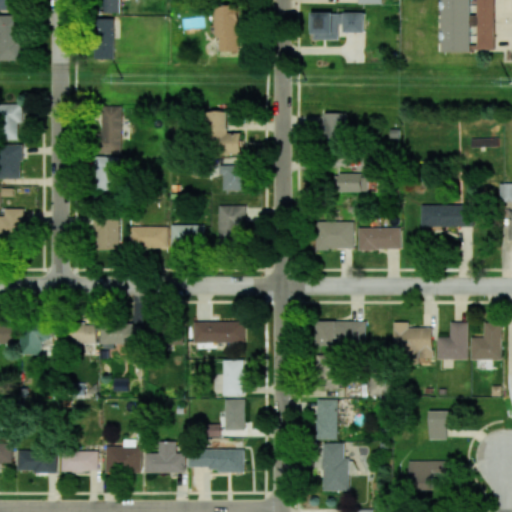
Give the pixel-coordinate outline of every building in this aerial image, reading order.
[(0,0),(0,10),(20,11),(21,0),(0,0)] [(121,0),(102,0),(102,12),(121,13),(121,0)] [(471,0),(442,0),(443,52),(472,51),(471,0)] [(477,0),(477,15),(472,15),(472,25),(478,26),(477,48),(494,48),(494,0),(477,0)] [(217,5),(217,51),(238,51),(238,5),(217,5)] [(312,39),(340,40),(340,13),(313,12),(312,39)] [(365,32),(365,13),(344,12),(344,32),(365,32)] [(0,15),(0,60),(22,60),(21,15),(0,15)] [(115,19),(97,18),(96,58),(113,59),(115,19)] [(18,122),(23,122),(23,103),(0,103),(0,123),(0,140),(19,139),(18,122)] [(121,153),(122,105),(101,105),(100,153),(121,153)] [(227,110),(208,111),(209,154),(241,153),(241,132),(228,132),(227,110)] [(346,112),(325,113),(326,143),(346,143),(346,112)] [(0,178),(21,179),(22,145),(0,144),(0,178)] [(120,157),(97,156),(97,189),(119,190),(120,157)] [(223,190),(245,190),(245,165),(219,164),(219,174),(223,174),(223,190)] [(339,191),(367,192),(367,173),(340,173),(339,191)] [(499,201),(511,201),(511,183),(499,183),(499,201)] [(421,226),(471,225),(471,204),(421,205),(421,226)] [(245,205),(219,206),(219,244),(236,243),(236,236),(245,236),(245,205)] [(0,215),(0,238),(23,239),(24,208),(5,208),(5,215),(0,215)] [(97,250),(120,249),(119,217),(95,218),(97,250)] [(354,221),(316,221),(316,249),(354,248),(354,221)] [(205,225),(172,224),(172,246),(204,246),(205,225)] [(167,226),(130,227),(131,248),(168,247),(167,226)] [(400,227),(358,227),(358,249),(400,249),(400,227)] [(0,342),(14,343),(14,321),(0,320),(0,342)] [(366,321),(316,320),(316,344),(366,344),(366,321)] [(149,340),(167,338),(166,321),(148,322),(149,340)] [(194,322),(194,343),(245,342),(245,321),(194,322)] [(432,327),(409,327),(408,322),(394,322),(395,357),(432,356),(432,327)] [(437,337),(437,359),(468,359),(468,322),(451,322),(451,337),(437,337)] [(96,323),(55,325),(55,344),(97,343),(96,323)] [(141,344),(142,324),(102,323),(101,348),(114,349),(114,343),(141,344)] [(471,359),(501,360),(502,323),(484,323),(484,337),(471,337),(471,359)] [(21,354),(42,354),(42,339),(51,339),(51,327),(22,327),(21,354)] [(315,389),(338,390),(339,356),(316,355),(315,389)] [(223,395),(244,395),(245,360),(224,359),(223,395)] [(114,391),(129,390),(128,378),(113,378),(114,391)] [(337,439),(338,399),(317,398),(317,439),(337,439)] [(226,430),(246,429),(245,399),(225,399),(226,430)] [(429,439),(447,439),(447,427),(452,427),(452,410),(429,411),(429,439)] [(106,446),(106,472),(141,472),(140,439),(124,439),(124,446),(106,446)] [(146,472),(186,472),(185,452),(176,452),(176,441),(159,441),(160,453),(146,453),(146,472)] [(322,490),(349,491),(349,458),(344,458),(344,443),(323,442),(322,490)] [(0,462),(12,462),(12,443),(0,443),(0,462)] [(57,471),(56,449),(18,450),(18,472),(57,471)] [(245,449),(190,449),(190,470),(245,469),(245,449)] [(63,471),(99,471),(99,450),(62,451),(63,471)] [(409,489),(448,489),(448,461),(409,460),(409,489)]
